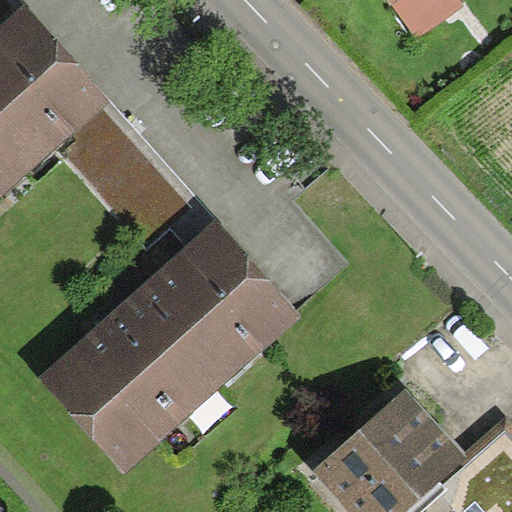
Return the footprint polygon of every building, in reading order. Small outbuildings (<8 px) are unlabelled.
[(0,0),(0,17),(12,7),(5,0),(0,0)] [(382,0),(413,41),(460,7),(455,0),(382,0)] [(147,252),(193,212),(107,114),(109,112),(28,18),(0,42),(0,209),(62,156),(147,252)] [(42,384),(127,481),(306,327),(221,230),(133,305),(42,384)] [(511,511),(511,424),(507,419),(461,459),(410,399),(356,445),(313,482),(338,511),(426,511),(447,495),(461,511),(511,511)]
